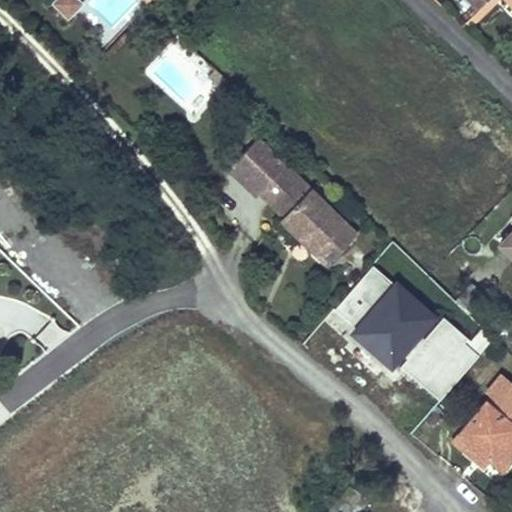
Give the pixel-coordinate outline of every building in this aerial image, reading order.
[(71,18),(80,0),(53,0),(50,7),(71,18)] [(83,0),(71,13),(106,46),(145,6),(139,0),(83,0)] [(466,0),(480,14),(494,0),(466,0)] [(181,36),(146,71),(193,117),(227,82),(181,36)] [(476,103),(447,74),(432,89),(461,117),(476,103)] [(354,232),(255,135),(228,163),(280,213),(277,216),(324,263),(354,232)] [(511,231),(499,245),(511,258),(511,231)] [(430,313),(370,263),(332,309),(355,329),(352,333),(389,363),(430,313)] [(398,368),(438,401),(491,336),(482,329),(467,347),(461,342),(464,338),(439,317),(398,368)] [(416,329),(396,354),(404,360),(424,336),(416,329)] [(511,433),(511,394),(510,393),(511,391),(511,384),(500,371),(482,388),(487,393),(446,433),(458,446),(464,440),(491,469),(508,452),(503,447),(497,441),(508,430),(511,433)] [(503,447),(511,438),(511,433),(508,430),(497,441),(503,447)]
